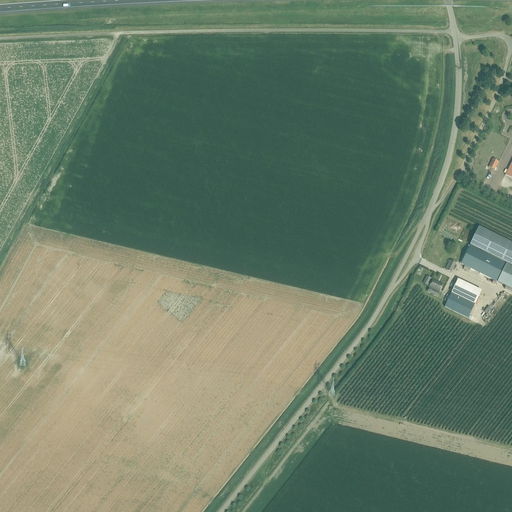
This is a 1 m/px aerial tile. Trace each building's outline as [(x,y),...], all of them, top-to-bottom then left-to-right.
[(494,170),(499,162),(493,159),(488,167),(494,170)] [(511,244),(480,228),(461,265),(511,290),(511,244)] [(451,261),(446,271),(451,273),(456,264),(451,261)] [(427,276),(423,284),(427,286),(431,278),(427,276)] [(432,280),(429,287),(426,292),(427,293),(427,292),(437,297),(439,294),(439,293),(443,285),(432,280)] [(458,280),(451,294),(444,307),(468,319),(481,291),(458,280)]
